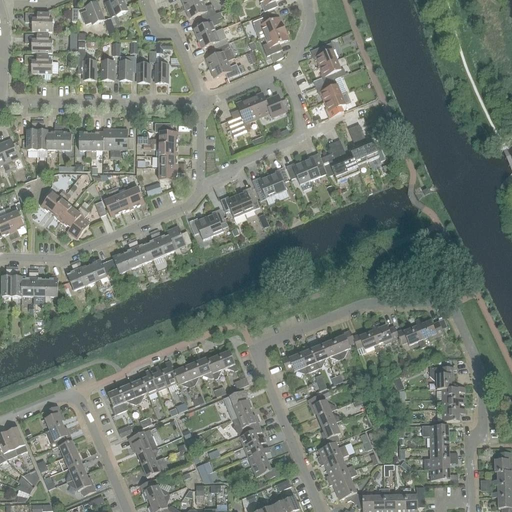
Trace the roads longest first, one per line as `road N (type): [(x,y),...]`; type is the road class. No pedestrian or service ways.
road 1 (residential): [(470,511),(468,447),(482,426),(482,381),(459,319),(438,302),(355,306),(252,349),(320,511)]
road 2 (residential): [(0,258),(59,258),(188,205),(199,186)]
road 3 (residential): [(0,421),(76,398),(127,511)]
road 4 (residential): [(198,104),(0,100)]
road 5 (residential): [(199,186),(299,137),(283,72)]
road 6 (residential): [(198,104),(174,35),(157,35),(142,0)]
